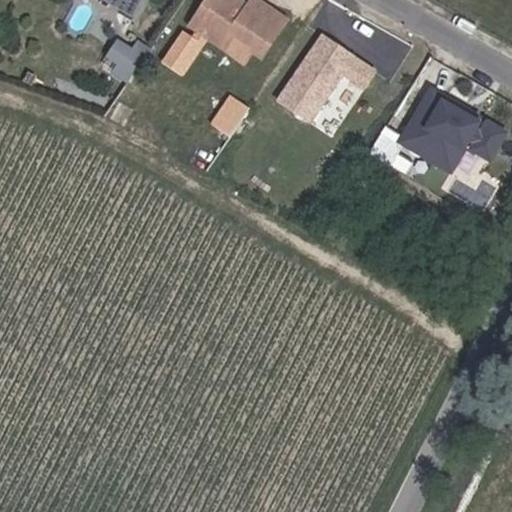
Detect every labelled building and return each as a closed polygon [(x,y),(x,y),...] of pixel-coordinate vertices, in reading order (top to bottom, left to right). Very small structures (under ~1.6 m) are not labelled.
[(106,0),(145,17),(152,0),(106,0)] [(267,71),(301,20),(271,0),(206,0),(167,60),(192,76),(217,38),(267,71)] [(283,100),(321,122),(348,76),(376,92),(390,68),(324,30),(283,100)] [(131,82),(154,53),(129,34),(107,63),(131,82)] [(502,164),(511,142),(511,124),(431,87),(404,145),(462,171),(472,150),(502,164)] [(236,93),(218,123),(242,137),(259,107),(236,93)]
